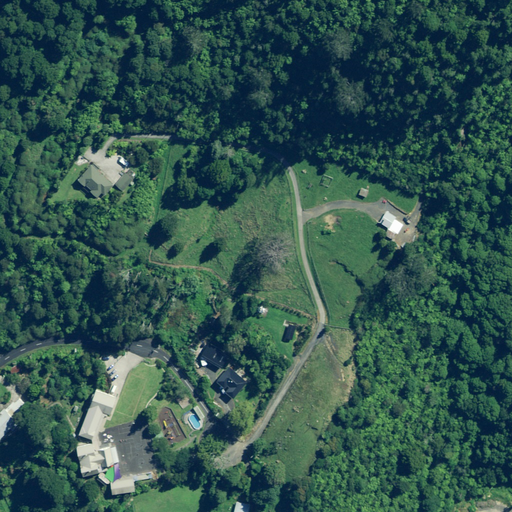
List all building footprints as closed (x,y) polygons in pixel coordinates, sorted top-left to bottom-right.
[(101,192),(103,194),(112,184),(90,164),(77,179),(84,185),(82,187),(88,192),(89,190),(97,197),(101,192)] [(134,178),(126,171),(115,183),(123,190),(134,178)] [(368,193),(360,190),(358,195),(366,198),(368,193)] [(403,222),(386,212),(379,223),(389,228),(385,235),(393,240),(403,222)] [(244,382),(228,367),(216,381),(226,390),(225,392),(231,397),(244,382)] [(119,399),(98,390),(79,434),(93,440),(105,413),(112,416),(119,399)] [(204,417),(197,406),(193,408),(200,420),(204,417)] [(0,439),(18,424),(4,409),(0,412),(0,439)] [(95,441),(75,446),(82,477),(102,473),(100,463),(112,461),(109,446),(97,449),(95,441)] [(133,474),(109,479),(113,495),(137,490),(133,474)] [(248,511),(250,506),(235,502),(233,511),(248,511)]
